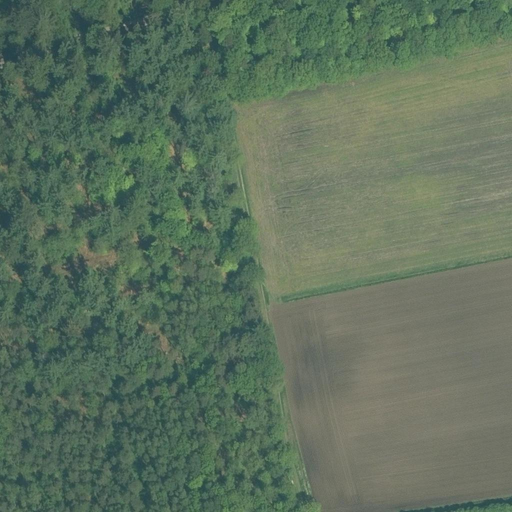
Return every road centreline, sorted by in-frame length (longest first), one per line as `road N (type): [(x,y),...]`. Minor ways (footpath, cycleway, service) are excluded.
road 1 (track): [(210,10),(285,444),(304,511)]
road 2 (track): [(0,67),(210,10)]
